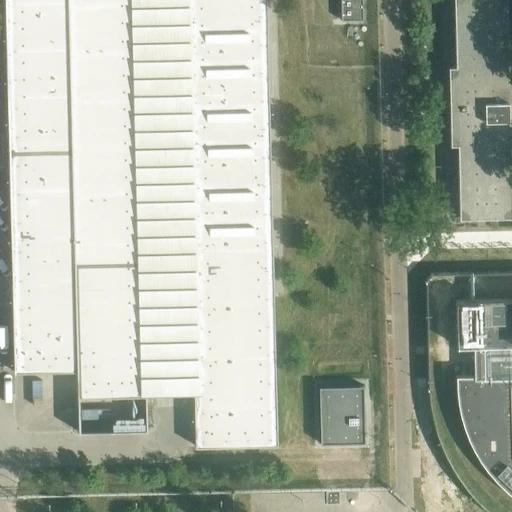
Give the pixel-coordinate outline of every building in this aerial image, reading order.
[(5,0),(8,136),(9,160),(14,371),(77,370),(77,389),(77,396),(140,394),(140,393),(133,0),(5,0)] [(183,0),(193,392),(195,446),(211,446),(276,444),(276,435),(275,384),(274,348),(273,307),(265,0),(183,0)] [(362,0),(340,0),(340,19),(362,19),(362,0)] [(506,0),(453,0),(455,66),(448,66),(448,72),(450,144),(457,144),(459,218),(511,217),(509,127),(511,127),(511,80),(508,80),(506,0)] [(511,298),(456,300),(457,347),(473,346),(474,375),(456,376),(456,389),(458,402),(460,414),(463,426),(468,437),(473,448),(479,459),(487,469),(496,481),(507,491),(511,494),(511,298)] [(362,385),(319,387),(320,443),(364,441),(362,385)]
